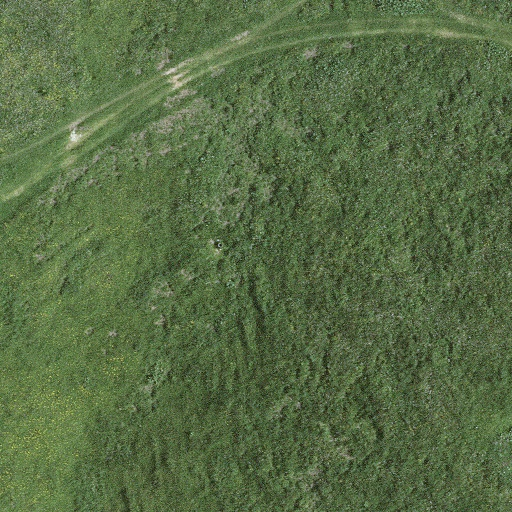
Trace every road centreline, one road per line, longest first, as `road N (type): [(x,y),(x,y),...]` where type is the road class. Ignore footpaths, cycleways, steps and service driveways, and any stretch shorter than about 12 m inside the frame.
road 1 (track): [(191,62),(296,33),(406,24),(511,43)]
road 2 (track): [(191,62),(0,205)]
